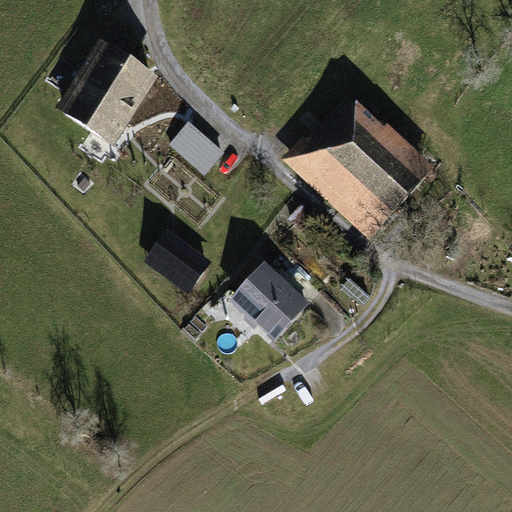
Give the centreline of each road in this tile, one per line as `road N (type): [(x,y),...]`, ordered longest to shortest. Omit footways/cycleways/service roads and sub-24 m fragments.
road 1 (track): [(511,317),(440,291),(181,84),(151,32),(153,0)]
road 2 (track): [(415,271),(352,332),(143,474),(109,511)]
